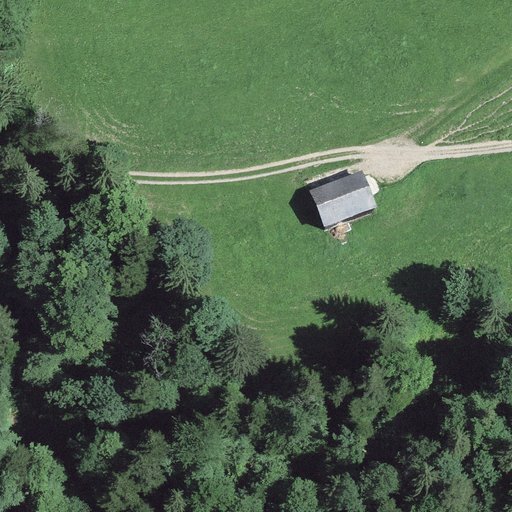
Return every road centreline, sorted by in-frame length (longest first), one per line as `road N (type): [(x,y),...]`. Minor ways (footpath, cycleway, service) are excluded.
road 1 (track): [(511,143),(351,152),(225,178),(96,178),(0,137)]
road 2 (track): [(388,152),(511,68)]
